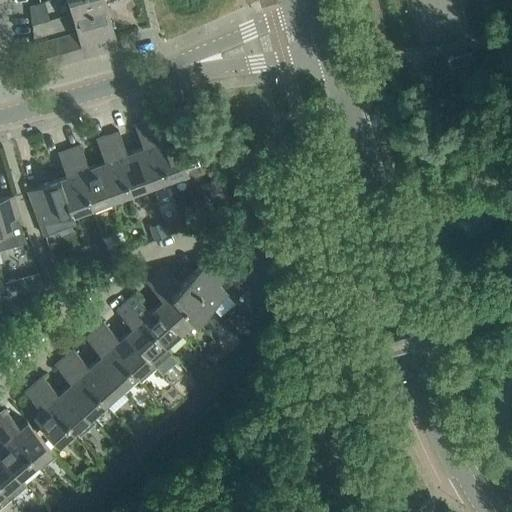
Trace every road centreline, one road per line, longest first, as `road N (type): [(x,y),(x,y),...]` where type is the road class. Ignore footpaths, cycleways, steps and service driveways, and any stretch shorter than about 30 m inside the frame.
road 1 (tertiary): [(488,511),(428,394),(323,27)]
road 2 (tertiary): [(2,115),(323,27)]
road 3 (unclassified): [(64,332),(174,239),(196,240)]
